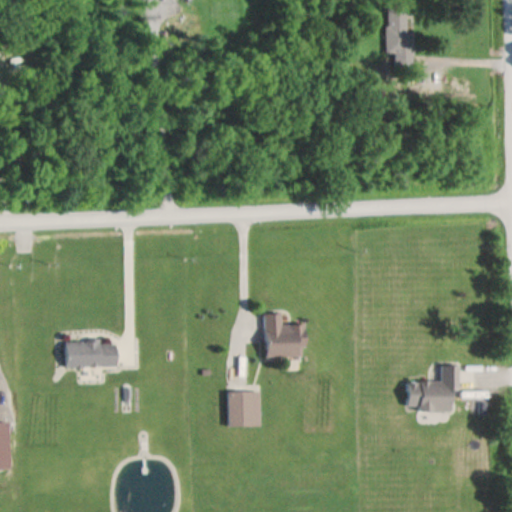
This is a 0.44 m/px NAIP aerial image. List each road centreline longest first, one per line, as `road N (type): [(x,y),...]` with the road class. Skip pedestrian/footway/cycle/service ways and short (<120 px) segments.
road 1 (residential): [(0,227),(511,208)]
road 2 (residential): [(511,392),(500,0)]
